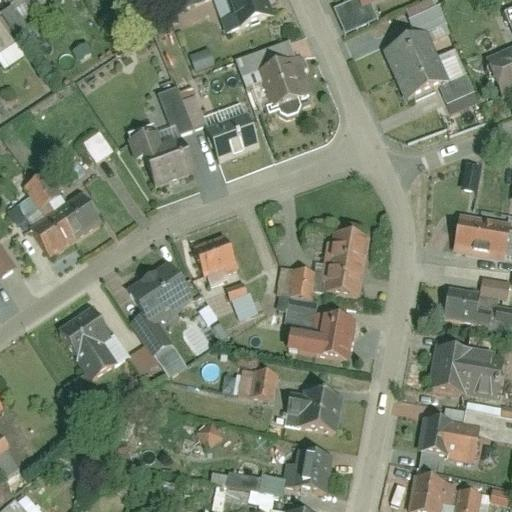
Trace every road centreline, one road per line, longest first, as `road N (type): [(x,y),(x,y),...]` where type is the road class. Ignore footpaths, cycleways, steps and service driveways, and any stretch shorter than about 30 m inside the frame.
road 1 (residential): [(370,144),(160,238),(0,340)]
road 2 (residential): [(357,511),(405,248),(387,178)]
road 3 (residential): [(370,144),(308,0)]
road 4 (residential): [(511,131),(387,178)]
